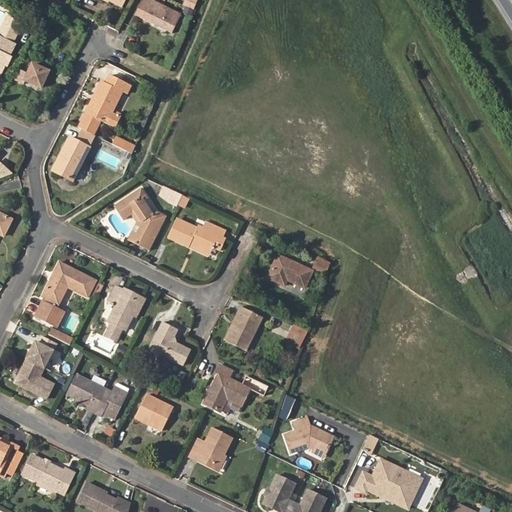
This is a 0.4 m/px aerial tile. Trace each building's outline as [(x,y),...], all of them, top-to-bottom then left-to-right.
[(182,14),(154,0),(144,0),(137,14),(173,31),(182,14)] [(10,17),(0,37),(0,78),(2,79),(8,66),(13,57),(18,45),(16,44),(25,25),(10,17)] [(52,71),(32,63),(24,83),(43,92),(52,71)] [(95,104),(92,102),(86,114),(108,124),(116,128),(121,117),(113,113),(123,93),(128,96),(132,86),(112,76),(107,83),(102,81),(95,96),(98,97),(95,104)] [(63,165),(60,164),(55,173),(75,183),(92,148),(98,136),(85,130),(79,142),(71,138),(62,158),(66,160),(63,165)] [(138,147),(118,137),(115,145),(135,155),(138,147)] [(0,178),(12,174),(0,163),(0,178)] [(185,196),(163,186),(159,195),(171,204),(179,208),(180,206),(185,196)] [(143,238),(139,246),(150,252),(168,217),(158,212),(155,216),(145,203),(148,201),(140,191),(119,207),(126,216),(134,210),(145,223),(139,236),(143,238)] [(187,210),(192,199),(185,196),(180,206),(187,210)] [(129,241),(139,246),(143,238),(139,236),(145,223),(134,210),(126,216),(119,207),(115,210),(125,224),(131,219),(136,224),(129,241)] [(14,222),(0,215),(0,237),(1,235),(7,238),(14,222)] [(196,246),(217,257),(224,242),(228,244),(230,238),(209,228),(207,232),(203,230),(201,234),(180,224),(172,240),(193,251),(196,246)] [(215,261),(217,257),(196,246),(193,251),(215,261)] [(315,274),(280,257),(269,280),(286,289),(289,283),(306,292),(315,274)] [(329,263),(317,257),(312,268),(325,273),(329,263)] [(61,260),(43,294),(59,302),(68,285),(89,295),(98,278),(61,260)] [(126,329),(133,314),(139,302),(121,293),(123,291),(115,286),(108,300),(117,305),(109,321),(112,322),(108,330),(119,335),(123,327),(126,329)] [(139,302),(133,314),(137,316),(145,298),(124,288),(123,291),(121,293),(139,302)] [(45,295),(44,297),(58,304),(59,302),(45,295)] [(44,297),(36,314),(50,321),(58,304),(44,297)] [(241,316),(229,344),(247,352),(263,318),(243,308),(240,315),(241,316)] [(178,328),(163,322),(151,350),(186,366),(193,351),(179,344),(174,336),(178,328)] [(306,331),(294,325),(285,342),(298,349),(306,331)] [(57,329),(53,337),(70,346),(74,337),(57,329)] [(119,335),(108,330),(106,334),(117,339),(119,335)] [(30,348),(15,379),(26,384),(24,387),(47,399),(55,383),(40,376),(55,344),(40,337),(38,343),(34,350),(30,348)] [(123,354),(127,346),(120,343),(116,351),(123,354)] [(217,374),(211,385),(213,386),(210,391),(208,390),(203,402),(220,409),(227,395),(242,402),(250,386),(230,376),(232,370),(219,364),(215,373),(217,374)] [(185,383),(189,374),(183,371),(179,380),(185,383)] [(104,413),(110,416),(115,419),(127,395),(115,390),(114,393),(78,375),(68,394),(77,399),(85,403),(91,406),(90,409),(103,416),(104,413)] [(26,384),(15,379),(14,383),(24,387),(26,384)] [(173,407),(146,394),(135,418),(161,431),(173,407)] [(292,413),(295,398),(287,396),(284,411),(292,413)] [(83,407),(85,403),(77,399),(75,402),(83,407)] [(306,406),(296,401),(292,415),(300,419),(306,406)] [(301,436),(290,441),(297,458),(316,451),(322,454),(332,458),(340,441),(317,430),(314,422),(298,428),(301,436)] [(113,438),(117,430),(108,426),(104,435),(113,438)] [(264,427),(256,448),(266,452),(274,430),(264,427)] [(188,460),(195,463),(198,458),(216,467),(222,455),(230,437),(211,428),(203,445),(197,442),(188,460)] [(17,445),(0,436),(0,476),(1,477),(4,472),(15,449),(17,445)] [(376,460),(383,443),(376,440),(369,455),(374,457),(373,458),(376,460)] [(24,453),(15,449),(4,472),(13,475),(24,453)] [(64,471),(31,455),(22,473),(64,495),(75,472),(66,467),(64,471)] [(198,458),(195,463),(218,475),(227,457),(222,455),(216,467),(198,458)] [(371,476),(363,492),(373,497),(375,493),(391,501),(396,490),(401,492),(399,496),(419,505),(430,482),(388,463),(380,481),(371,476)] [(303,487),(284,479),(277,494),(275,500),(271,508),(279,511),(328,511),(334,501),(315,493),(308,509),(296,503),(303,487)] [(99,492),(100,490),(86,482),(78,500),(94,508),(95,511),(130,511),(132,506),(117,499),(116,501),(105,495),(99,492)]
